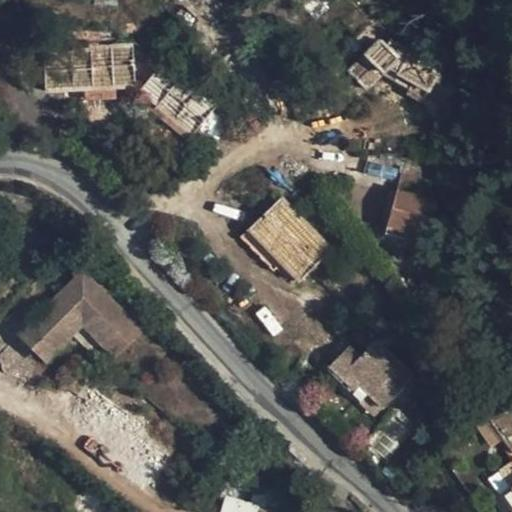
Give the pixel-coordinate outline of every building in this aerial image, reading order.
[(384,39),(352,72),(370,89),(401,57),(384,39)] [(84,88),(117,86),(136,85),(134,43),(93,46),(91,49),(45,52),(47,90),(84,88)] [(142,88),(159,102),(195,131),(219,102),(194,82),(192,84),(164,61),(142,88)] [(117,93),(117,86),(84,88),(84,94),(117,93)] [(190,137),(195,131),(159,102),(154,108),(190,137)] [(137,136),(130,142),(146,162),(153,158),(137,136)] [(125,177),(146,162),(130,142),(109,157),(125,177)] [(402,175),(389,223),(409,228),(430,234),(440,200),(425,196),(428,182),(402,175)] [(305,277),(335,248),(285,195),(246,232),(279,267),(282,264),(297,279),(302,274),(305,277)] [(430,234),(423,259),(437,263),(454,204),(440,200),(430,234)] [(406,238),(409,228),(389,223),(387,232),(406,238)] [(81,274),(28,326),(54,351),(71,336),(81,326),(102,347),(129,323),(111,303),(81,274)] [(46,360),(54,351),(28,326),(21,333),(46,360)] [(97,346),(102,347),(81,326),(71,336),(86,350),(88,349),(91,347),(97,346)] [(348,371),(383,408),(415,378),(378,340),(361,355),(351,345),(327,368),(338,380),(348,371)] [(88,349),(86,350),(92,357),(102,347),(97,346),(91,347),(88,349)] [(374,416),(383,408),(348,371),(338,380),(374,416)] [(103,430),(100,434),(123,449),(117,459),(148,480),(168,453),(138,432),(144,423),(94,389),(78,413),(103,430)] [(97,439),(100,434),(103,430),(78,413),(72,422),(97,439)] [(492,444),(503,438),(489,419),(478,424),(492,444)] [(511,511),(511,461),(499,470),(511,487),(500,496),(511,511)] [(274,511),(228,500),(224,511),(274,511)]
